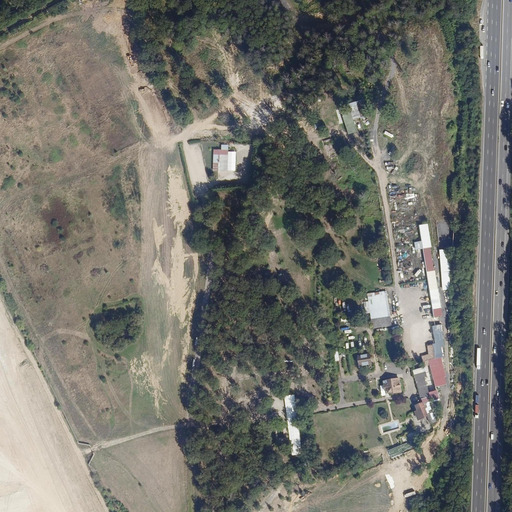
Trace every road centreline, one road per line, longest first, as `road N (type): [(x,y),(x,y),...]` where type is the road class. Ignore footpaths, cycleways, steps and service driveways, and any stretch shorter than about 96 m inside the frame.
road 1 (track): [(193,511),(192,445),(216,224),(189,122),(134,36),(128,0)]
road 2 (motorway): [(491,511),(508,0)]
road 3 (motorway): [(494,0),(478,511)]
road 4 (track): [(104,511),(0,297)]
